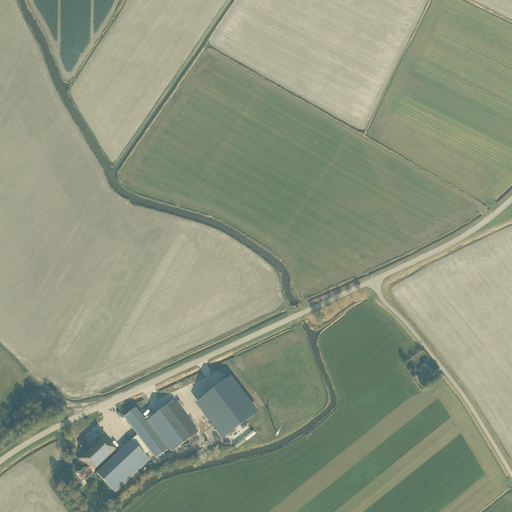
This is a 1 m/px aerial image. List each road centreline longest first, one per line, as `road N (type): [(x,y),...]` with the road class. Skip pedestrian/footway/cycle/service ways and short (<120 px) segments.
road 1 (tertiary): [(0,461),(55,427),(373,280)]
road 2 (unclassified): [(511,473),(373,280)]
road 3 (tertiary): [(373,280),(466,235),(511,199)]
